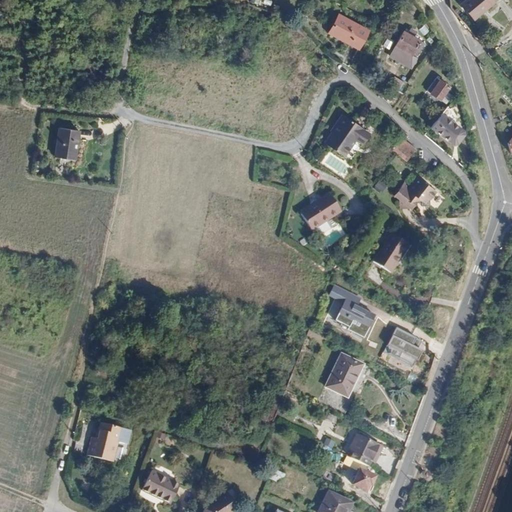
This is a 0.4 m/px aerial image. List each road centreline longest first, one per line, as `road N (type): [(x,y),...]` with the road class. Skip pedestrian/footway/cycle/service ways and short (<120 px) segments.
road 1 (track): [(131,112),(68,435)]
road 2 (tertiary): [(481,267),(392,511)]
road 3 (residential): [(481,267),(464,176),(360,84)]
road 4 (tertiary): [(505,201),(463,49),(435,0)]
